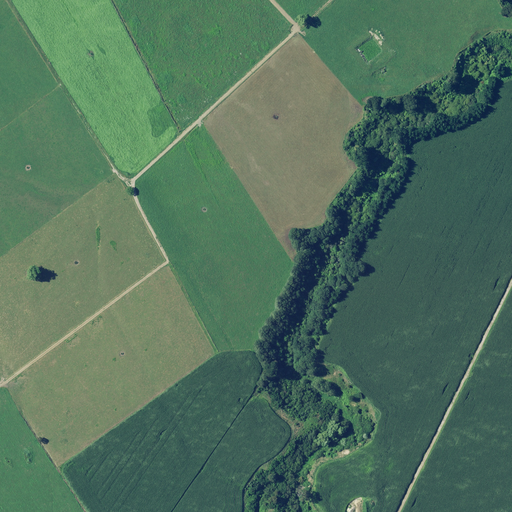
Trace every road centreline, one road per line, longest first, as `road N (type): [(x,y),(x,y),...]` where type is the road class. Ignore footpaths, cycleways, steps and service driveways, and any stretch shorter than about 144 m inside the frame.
road 1 (track): [(300,30),(174,145),(133,177),(123,176),(10,0)]
road 2 (track): [(399,511),(511,279)]
